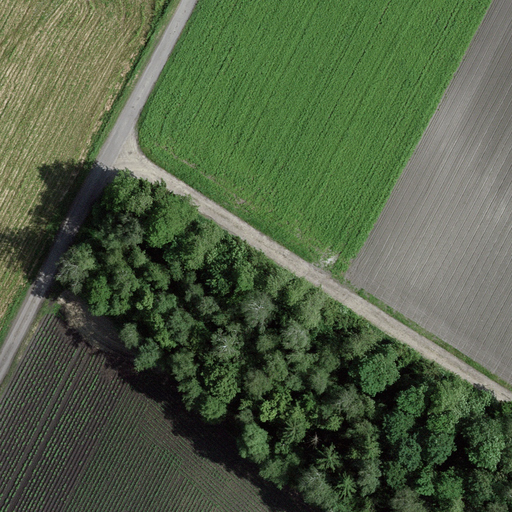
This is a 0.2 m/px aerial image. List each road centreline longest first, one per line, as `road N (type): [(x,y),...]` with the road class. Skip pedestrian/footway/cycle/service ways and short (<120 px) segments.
road 1 (track): [(134,152),(511,394)]
road 2 (track): [(0,393),(134,152)]
road 3 (track): [(134,152),(210,0)]
